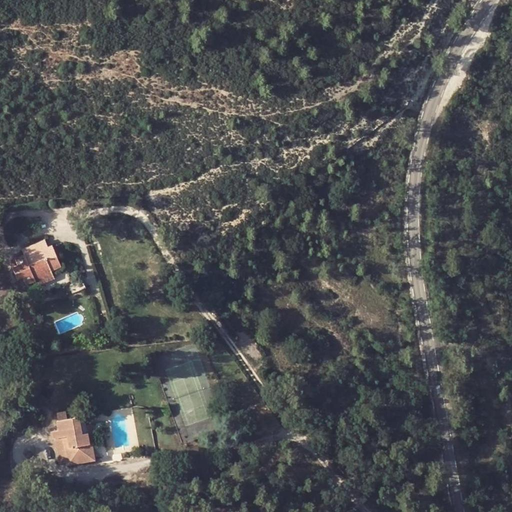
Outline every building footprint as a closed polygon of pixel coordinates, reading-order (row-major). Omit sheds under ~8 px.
[(24,254),(15,257),(18,265),(13,267),(18,279),(23,277),(26,285),(35,281),(54,273),(52,270),(62,266),(53,244),(48,246),(45,238),(28,246),(30,251),(24,254)] [(54,273),(35,281),(37,286),(56,278),(54,273)] [(57,420),(59,429),(52,430),(53,438),(55,438),(60,463),(68,462),(68,464),(96,460),(92,443),(90,432),(88,432),(86,424),(85,415),(68,418),(66,411),(57,412),(58,420),(57,420)] [(93,423),(86,424),(88,432),(90,432),(92,443),(96,442),(93,423)] [(170,481),(158,481),(157,491),(169,492),(170,481)]
